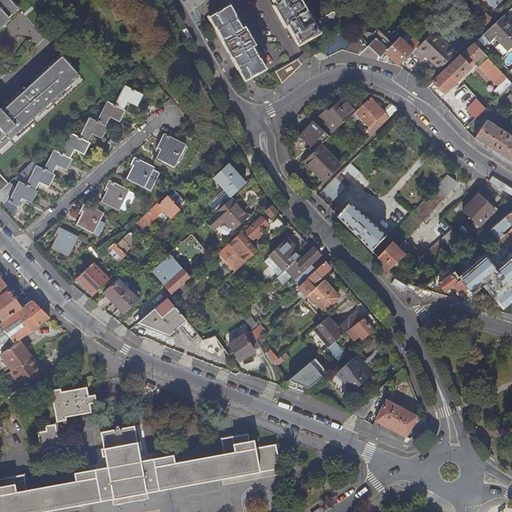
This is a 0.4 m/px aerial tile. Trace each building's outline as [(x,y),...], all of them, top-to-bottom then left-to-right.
[(0,0),(0,24),(17,10),(7,0),(0,0)] [(326,31),(330,37),(345,23),(334,13),(320,20),(308,0),(272,0),(275,5),(273,7),(285,28),(287,26),(298,46),(319,35),(326,31)] [(440,0),(428,13),(436,22),(440,17),(457,0),(440,0)] [(484,0),(494,9),(503,0),(502,0),(484,0)] [(209,18),(244,82),(256,75),(266,70),(253,48),(256,46),(245,27),(242,28),(230,6),(209,18)] [(482,29),(492,19),(486,13),(476,23),(482,29)] [(511,30),(501,19),(483,36),(490,43),(496,38),(501,43),(500,44),(508,52),(511,48),(511,30)] [(440,70),(455,54),(433,33),(417,50),(426,59),(427,58),(440,70)] [(358,39),(345,52),(377,61),(385,53),(397,42),(390,35),(384,40),(379,35),(366,47),(358,39)] [(400,39),(397,42),(385,53),(398,66),(421,46),(416,42),(414,40),(407,46),(400,39)] [(474,45),(433,83),(444,94),(454,85),(457,82),(456,81),(475,65),(477,67),(478,66),(498,87),(493,92),(499,97),(505,91),(510,86),(511,84),(511,82),(488,59),(484,55),(474,45)] [(0,149),(74,82),(72,81),(78,76),(61,58),(25,90),(24,89),(13,98),(15,100),(0,113),(0,149)] [(440,70),(427,58),(426,59),(439,71),(440,70)] [(282,84),(301,67),(297,61),(276,73),(282,84)] [(115,105),(124,110),(128,102),(137,107),(143,95),(125,86),(115,105)] [(366,131),(371,136),(389,118),(384,112),(371,98),(356,113),(355,113),(369,128),(366,131)] [(335,132),(335,131),(355,113),(356,113),(344,100),(336,107),(331,111),(329,109),(321,116),(335,132)] [(120,122),(126,111),(124,110),(115,105),(108,101),(98,122),(106,126),(110,118),(120,122)] [(467,110),(475,119),(486,109),(478,101),(467,110)] [(398,110),(391,105),(384,112),(389,118),(398,110)] [(102,139),(108,127),(106,126),(98,122),(90,118),(80,137),(88,142),(92,134),(102,139)] [(314,123),(312,121),(303,131),(305,133),(314,123)] [(511,137),(487,121),(475,139),(511,163),(511,137)] [(305,133),(303,131),(298,136),(310,147),(325,133),(314,123),(305,133)] [(90,143),(88,142),(80,137),(72,134),(62,154),(70,158),(74,150),(84,155),(90,143)] [(186,145),(169,137),(163,134),(157,148),(160,150),(156,159),(174,168),(186,145)] [(303,161),(323,182),(339,167),(319,146),(303,161)] [(66,171),(72,160),(70,158),(62,154),(54,150),(44,170),(53,174),(56,166),(66,171)] [(152,170),(154,168),(134,158),(131,165),(133,166),(126,179),(151,192),(160,174),(152,170)] [(15,178),(19,181),(26,185),(37,165),(32,163),(15,178)] [(358,173),(349,164),(344,169),(353,179),(358,173)] [(49,187),(55,175),(53,174),(44,170),(37,165),(26,185),(35,190),(39,182),(49,187)] [(227,165),(213,178),(230,197),(244,183),(227,165)] [(0,192),(9,184),(0,174),(0,192)] [(349,185),(338,174),(316,196),(322,201),(327,207),(332,201),(349,185)] [(458,182),(447,175),(409,217),(394,233),(395,233),(398,236),(404,241),(405,242),(458,182)] [(32,203),(37,191),(35,190),(26,185),(19,181),(9,203),(7,202),(13,187),(10,183),(9,184),(0,192),(0,200),(14,215),(22,198),(32,203)] [(129,191),(109,181),(105,188),(108,189),(106,192),(101,202),(118,211),(123,203),(129,191)] [(128,206),(134,194),(129,191),(123,203),(128,206)] [(175,192),(168,197),(178,209),(184,203),(175,192)] [(497,207),(478,192),(463,212),(481,226),(497,207)] [(126,233),(107,251),(118,262),(125,255),(124,253),(147,231),(145,230),(151,225),(149,222),(162,210),(170,219),(180,210),(178,209),(168,197),(158,205),(157,203),(126,233)] [(247,217),(230,198),(215,212),(216,213),(204,223),(212,231),(223,221),(232,231),(247,217)] [(332,201),(327,207),(334,214),(339,208),(332,201)] [(337,217),(369,251),(370,252),(385,237),(348,203),(337,217)] [(104,214),(83,204),(80,211),(83,212),(76,225),(93,234),(94,234),(98,236),(104,224),(100,222),(101,221),(100,221),(104,214)] [(276,212),(271,206),(264,211),(270,218),(276,212)] [(511,211),(490,231),(498,241),(504,236),(500,232),(509,224),(511,227),(511,211)] [(261,218),(244,233),(251,240),(267,225),(261,218)] [(274,235),(284,227),(276,218),(267,227),(274,235)] [(68,257),(79,237),(59,227),(55,234),(58,235),(51,248),(68,257)] [(433,266),(465,240),(453,230),(423,255),(433,266)] [(252,247),(240,233),(218,253),(232,269),(243,260),(240,258),(252,247)] [(511,246),(511,240),(507,234),(499,240),(508,250),(511,246)] [(387,271),(403,255),(402,254),(410,246),(405,242),(404,241),(398,236),(377,259),(387,271)] [(284,271),(293,262),(298,258),(290,249),(293,247),(286,239),(268,256),(272,260),(283,272),(284,271)] [(423,255),(414,246),(403,256),(412,266),(423,255)] [(99,253),(101,256),(107,251),(104,248),(99,253)] [(299,286),(317,270),(311,264),(320,255),(313,248),(311,249),(295,264),(293,262),(284,271),(290,277),(299,286)] [(172,294),(189,278),(170,257),(153,273),(163,284),(172,294)] [(486,258),(459,280),(469,292),(472,295),(485,284),(504,307),(511,300),(511,260),(511,259),(497,271),(486,258)] [(234,272),(244,263),(243,260),(232,269),(234,272)] [(278,277),(283,272),(272,260),(267,265),(278,277)] [(319,279),(329,269),(324,263),(317,270),(299,286),(297,288),(305,296),(308,294),(315,288),(310,283),(315,279),(316,276),(319,279)] [(93,264),(77,280),(92,296),(108,280),(93,264)] [(282,284),(290,277),(284,271),(283,272),(278,277),(277,278),(282,284)] [(459,293),(463,296),(469,292),(459,280),(454,273),(438,285),(444,293),(453,286),(459,293)] [(104,294),(113,304),(127,290),(118,281),(104,294)] [(338,298),(323,281),(315,288),(308,294),(323,311),(338,298)] [(127,290),(113,304),(123,313),(137,300),(127,290)] [(21,308),(31,301),(27,297),(19,305),(8,291),(0,296),(0,318),(2,320),(20,307),(21,308)] [(292,301),(288,297),(283,302),(287,306),(292,301)] [(138,323),(139,324),(167,300),(166,299),(138,323)] [(167,300),(139,324),(169,335),(180,326),(192,340),(198,335),(193,329),(183,318),(167,300)] [(30,333),(49,319),(31,301),(21,308),(15,313),(30,333)] [(7,319),(22,339),(30,333),(15,313),(7,319)] [(346,332),(362,319),(360,317),(355,313),(335,330),(332,325),(333,324),(327,318),(313,330),(328,347),(346,332)] [(183,318),(193,329),(197,325),(188,314),(183,318)] [(242,318),(250,331),(251,333),(253,331),(257,327),(248,314),(242,318)] [(0,354),(0,355),(21,340),(22,339),(7,319),(0,323),(0,354)] [(364,339),(373,332),(363,320),(362,319),(346,332),(351,337),(354,334),(355,336),(357,335),(360,338),(362,337),(364,339)] [(239,361),(260,347),(256,340),(251,333),(250,331),(229,345),(239,361)] [(215,360),(228,351),(215,332),(202,341),(215,360)] [(266,343),(261,338),(258,341),(262,347),(266,343)] [(0,355),(12,371),(30,358),(26,352),(28,351),(21,340),(0,355)] [(336,374),(352,392),(372,375),(365,367),(363,369),(360,365),(364,362),(358,355),(336,374)] [(41,372),(43,370),(33,356),(30,358),(41,372)] [(9,373),(20,387),(41,372),(30,358),(12,371),(9,373)] [(288,381),(307,388),(326,372),(314,359),(288,381)] [(290,363),(282,366),(285,375),(293,372),(290,363)] [(6,375),(17,390),(20,387),(9,373),(6,375)] [(66,421),(65,418),(91,413),(90,404),(96,403),(95,396),(88,397),(87,388),(61,393),(60,390),(51,391),(56,422),(66,421)] [(381,425),(406,437),(416,417),(386,401),(375,421),(381,425)] [(367,410),(362,404),(350,414),(357,417),(367,410)] [(379,429),(403,442),(406,437),(381,425),(379,429)] [(0,511),(44,511),(112,499),(113,506),(149,499),(148,493),(222,479),(222,486),(277,476),(277,470),(279,469),(275,445),(255,449),(254,441),(249,442),(248,434),(236,436),(237,440),(222,442),(224,454),(175,463),(173,456),(140,462),(138,451),(141,450),(140,443),(137,443),(134,428),(119,430),(118,427),(117,426),(116,427),(115,428),(116,431),(101,433),(104,449),(101,450),(102,457),(105,457),(107,468),(74,473),(75,482),(26,490),(24,479),(9,482),(8,478),(0,479),(0,511)] [(59,448),(56,426),(45,427),(46,432),(38,434),(41,451),(59,448)]
